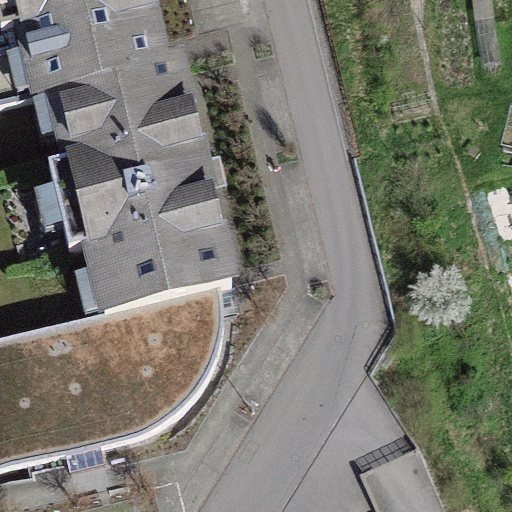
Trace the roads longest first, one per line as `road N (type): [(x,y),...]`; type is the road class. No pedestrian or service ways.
road 1 (residential): [(287,0),(364,304),(245,511)]
road 2 (track): [(325,370),(372,432),(410,511)]
